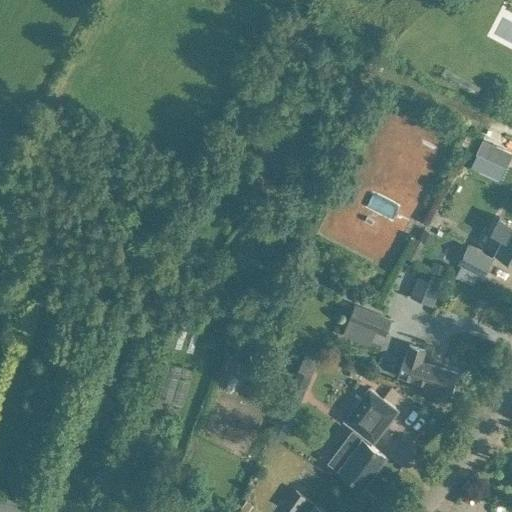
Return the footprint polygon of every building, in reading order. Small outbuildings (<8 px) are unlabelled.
[(511,223),(502,218),(494,232),(505,238),(498,252),(511,259),(511,223)] [(436,232),(434,235),(443,240),(452,224),(443,220),(436,232)] [(424,232),(421,238),(429,242),(432,236),(424,232)] [(493,259),(470,247),(467,246),(458,264),(484,277),(493,259)] [(391,320),(354,305),(342,300),(337,313),(349,318),(348,320),(385,335),(391,320)] [(192,353),(200,332),(177,324),(169,346),(192,353)] [(425,349),(410,344),(405,357),(404,356),(398,376),(427,385),(424,393),(448,401),(457,373),(421,361),(425,349)] [(347,439),(330,462),(346,474),(362,486),(385,456),(371,445),(374,441),(398,409),(370,388),(345,420),(356,428),(353,431),(347,439)] [(130,487),(136,468),(125,464),(119,483),(130,487)] [(326,511),(323,509),(315,504),(305,497),(295,489),(284,504),(295,511),(296,509),(299,511),(326,511)] [(20,511),(24,503),(1,495),(0,498),(0,511),(20,511)]
